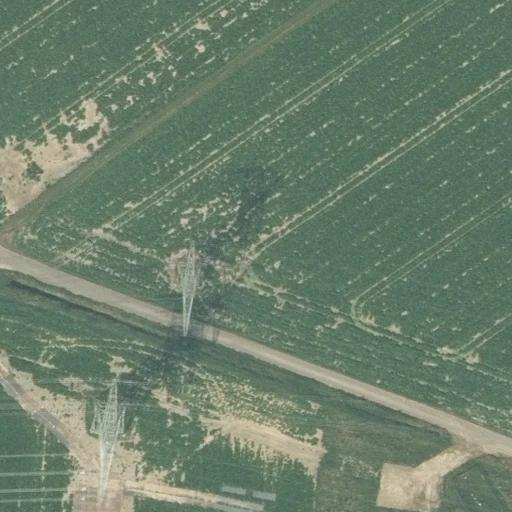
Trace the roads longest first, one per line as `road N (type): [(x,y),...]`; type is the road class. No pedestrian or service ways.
road 1 (track): [(0,262),(511,452)]
road 2 (track): [(0,250),(358,0)]
